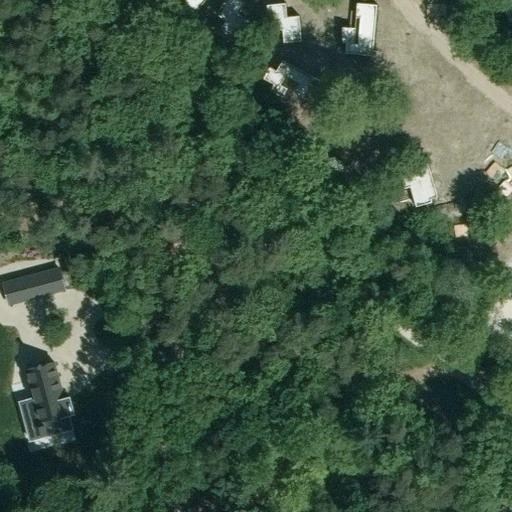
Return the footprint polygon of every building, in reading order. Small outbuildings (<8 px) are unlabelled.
[(414,53),(426,46),(418,34),(407,42),(414,53)] [(455,112),(448,101),(468,89),(462,78),(426,100),(439,122),(455,112)] [(488,109),(458,143),(470,154),(500,120),(488,109)] [(473,241),(479,220),(469,217),(471,209),(450,203),(442,232),(473,241)] [(50,292),(65,288),(60,268),(45,271),(50,292)] [(4,282),(7,295),(22,292),(18,278),(4,282)] [(73,413),(70,398),(65,399),(56,362),(48,364),(47,361),(35,364),(36,366),(28,368),(35,398),(27,400),(32,423),(42,421),(45,435),(72,429),(68,414),(73,413)]
